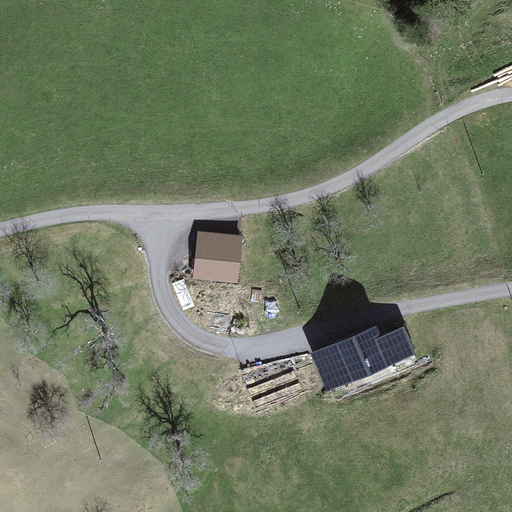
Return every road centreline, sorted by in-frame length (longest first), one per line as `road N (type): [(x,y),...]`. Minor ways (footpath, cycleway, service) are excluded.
road 1 (unclassified): [(511,92),(450,110),(344,183),(258,206),(71,213),(0,229)]
road 2 (track): [(157,215),(167,310),(199,342),(238,350),(273,344),(511,288)]
